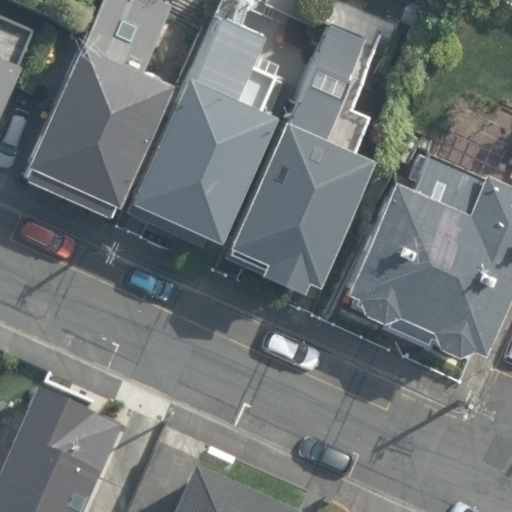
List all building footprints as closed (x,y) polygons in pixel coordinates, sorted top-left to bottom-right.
[(171,0),(91,0),(20,156),(107,196),(166,66),(145,56),(171,0)] [(0,102),(33,28),(0,13),(0,102)] [(291,53),(206,13),(123,190),(209,230),(291,53)] [(365,37),(323,18),(221,238),(254,253),(251,260),(297,282),(360,147),(322,129),(365,37)] [(511,246),(511,181),(403,134),(339,280),(472,338),(511,246)] [(0,511),(77,511),(113,432),(25,393),(0,449),(0,511)] [(266,511),(186,477),(170,511),(266,511)]
